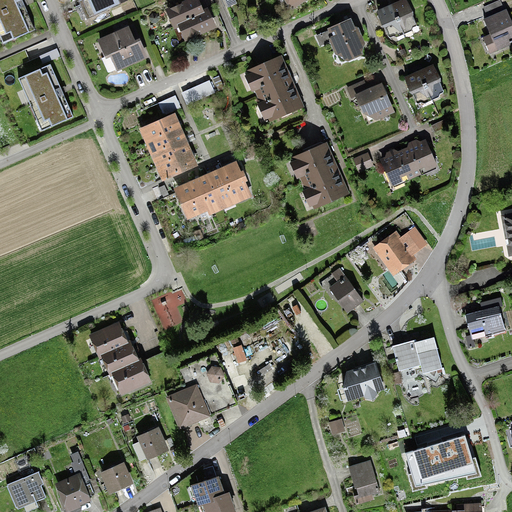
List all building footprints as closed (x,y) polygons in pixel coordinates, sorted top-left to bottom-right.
[(0,36),(3,44),(35,30),(21,0),(0,0),(0,21),(4,30),(0,31),(0,36)] [(84,0),(83,1),(90,17),(119,4),(117,0),(84,0)] [(207,11),(202,13),(196,0),(191,0),(168,11),(171,16),(174,17),(176,22),(177,24),(182,22),(182,23),(183,26),(185,30),(184,33),(186,38),(213,26),(207,11)] [(378,12),(388,36),(402,30),(416,24),(405,0),(404,0),(397,3),(392,6),(386,8),(378,12)] [(487,37),(493,51),(511,43),(511,25),(511,26),(500,0),(499,0),(486,6),(491,17),(484,20),(491,35),(487,37)] [(353,30),(349,22),(317,36),(321,45),(332,40),(337,52),(340,53),(343,51),(346,58),(348,59),(360,53),(357,48),(361,46),(362,43),(356,29),(353,30)] [(127,29),(100,41),(103,48),(105,47),(109,54),(110,54),(113,52),(114,55),(117,60),(114,61),(117,68),(145,56),(141,46),(138,41),(134,43),(133,42),(127,29)] [(290,110),(301,105),(280,59),(270,63),(266,62),(261,64),(259,67),(249,72),(256,88),(259,87),(266,102),(263,103),(270,119),(280,114),(284,116),(289,114),(290,110)] [(50,64),(18,78),(23,89),(29,87),(42,117),(37,119),(42,131),(73,117),(50,64)] [(405,78),(416,102),(444,90),(433,66),(427,68),(419,72),(414,74),(405,78)] [(224,88),(219,76),(213,78),(218,90),(224,88)] [(377,117),(392,111),(381,86),(367,92),(363,82),(348,88),(353,98),(357,96),(364,110),(372,107),(377,117)] [(187,104),(214,92),(210,83),(183,95),(187,104)] [(159,105),(164,115),(180,107),(176,98),(159,105)] [(151,140),(156,152),(157,152),(162,164),(168,177),(195,164),(192,157),(190,152),(187,145),(185,140),(182,134),(179,128),(177,122),(174,115),(146,128),(151,140)] [(445,119),(431,125),(434,132),(448,126),(445,119)] [(286,163),(295,159),(305,154),(294,130),(275,139),(286,163)] [(414,147),(404,151),(395,155),(382,161),(393,184),(414,175),(436,166),(425,142),(414,147)] [(325,146),(315,150),(311,149),(307,151),(305,154),(295,159),(302,175),(304,174),(311,189),(308,190),(315,206),(326,201),(329,202),(334,201),(335,197),(346,192),(325,146)] [(367,153),(354,159),(359,171),(366,168),(364,163),(371,160),(367,153)] [(225,167),(220,170),(215,172),(208,175),(204,177),(197,180),(188,184),(179,188),(184,198),(182,203),(187,205),(191,215),(209,208),(221,203),(233,197),(247,191),(243,181),(246,180),(243,171),(240,173),(235,163),(225,167)] [(510,254),(511,253),(511,215),(503,217),(510,254)] [(415,229),(403,238),(412,251),(425,242),(415,229)] [(395,234),(380,245),(386,253),(382,256),(394,272),(413,258),(395,234)] [(332,287),(349,310),(363,300),(340,268),(332,274),(338,282),(332,287)] [(499,306),(466,314),(472,339),(505,331),(499,306)] [(92,337),(101,355),(126,344),(118,325),(92,337)] [(421,365),(423,373),(442,368),(434,337),(416,342),(415,340),(393,346),(399,370),(421,365)] [(137,362),(129,343),(103,354),(112,373),(137,362)] [(148,380),(139,361),(114,372),(122,391),(148,380)] [(350,385),(354,396),(364,393),(365,396),(372,397),(376,392),(375,390),(383,387),(375,364),(346,374),(343,387),(350,385)] [(169,401),(180,426),(198,419),(201,426),(213,421),(210,414),(208,415),(196,386),(180,392),(182,395),(169,401)] [(341,420),(331,423),(333,431),(343,428),(341,420)] [(142,457),(143,459),(166,449),(157,429),(139,437),(141,441),(134,445),(140,458),(142,457)] [(395,455),(407,495),(477,474),(472,458),(481,456),(473,432),(465,434),(437,442),(418,448),(415,438),(392,444),(395,455)] [(369,461),(349,467),(355,487),(357,487),(359,496),(366,494),(367,496),(380,492),(376,481),(375,482),(369,461)] [(109,482),(112,490),(130,482),(122,464),(103,472),(108,482),(109,482)] [(35,501),(46,497),(36,472),(23,477),(24,479),(7,485),(16,507),(35,499),(35,501)] [(61,498),(66,509),(64,510),(64,511),(79,511),(77,503),(92,496),(91,495),(100,491),(94,478),(88,480),(90,484),(82,487),(78,477),(59,485),(64,496),(61,498)] [(225,494),(223,495),(222,491),(217,477),(207,481),(207,479),(203,480),(204,482),(194,485),(200,503),(205,501),(208,511),(231,511),(234,511),(228,494),(225,494)]
